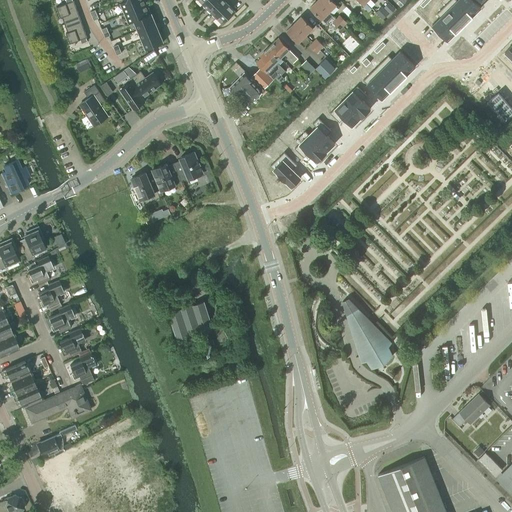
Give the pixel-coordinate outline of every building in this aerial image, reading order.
[(65,24),(80,19),(77,10),(74,0),(56,7),(60,17),(62,16),(65,24)] [(124,13),(147,4),(145,0),(129,0),(126,1),(120,3),(124,13)] [(212,13),(217,18),(223,24),(233,14),(235,11),(230,6),(225,1),(225,0),(199,0),(202,3),(207,8),(209,11),(212,13)] [(322,19),(329,12),(317,0),(310,7),(322,19)] [(317,0),(329,12),(337,4),(332,0),(317,0)] [(473,0),(458,0),(457,1),(472,16),(481,7),(473,0)] [(457,1),(449,9),(464,24),(472,16),(457,1)] [(134,20),(151,13),(150,13),(147,4),(124,13),(129,23),(134,21),(134,20)] [(396,10),(394,8),(389,13),(382,6),(376,12),(383,19),(389,13),(391,16),(396,10)] [(449,9),(441,17),(456,32),(464,24),(449,9)] [(138,30),(155,22),(151,13),(134,20),(134,21),(138,30)] [(336,18),(344,26),(347,23),(340,15),(336,18)] [(294,23),(306,35),(313,28),(301,16),(294,23)] [(441,17),(433,26),(448,40),(456,32),(441,17)] [(344,27),(344,26),(336,18),(332,22),(340,29),(339,30),(346,38),(347,38),(349,39),(343,44),(337,38),(335,40),(344,49),(354,39),(344,27)] [(80,19),(65,24),(68,32),(66,32),(70,43),(87,37),(83,27),(80,19)] [(142,39),(159,32),(155,22),(138,30),(142,39)] [(299,42),(306,35),(294,23),(287,30),(299,42)] [(159,32),(142,39),(146,49),(163,42),(159,32)] [(270,46),(281,58),(285,54),(294,62),(298,58),(290,49),(279,37),(270,46)] [(313,42),(320,50),(324,46),(316,38),(313,42)] [(320,50),(313,42),(309,45),(316,53),(320,50)] [(257,62),(262,67),(252,77),(264,89),(274,79),(276,77),(279,81),(283,77),(281,75),(285,70),(277,62),(281,58),(270,46),(261,55),(262,56),(257,62)] [(146,63),(158,55),(154,50),(154,49),(151,51),(142,57),(146,63)] [(401,51),(392,60),(407,74),(415,66),(401,51)] [(80,72),(90,67),(86,59),(76,64),(80,72)] [(315,68),(310,63),(306,59),(301,65),(309,73),(315,68)] [(392,60),(384,68),(399,82),(407,74),(392,60)] [(384,68),(376,76),(391,91),(399,82),(384,68)] [(129,79),(131,82),(132,82),(142,97),(159,85),(161,84),(158,79),(153,72),(145,77),(141,71),(129,79)] [(244,73),(231,86),(239,95),(241,93),(247,99),(251,103),(257,96),(264,89),(252,77),(250,79),(244,73)] [(376,76),(367,84),(382,99),(391,91),(376,76)] [(106,81),(100,85),(107,95),(113,91),(106,81)] [(143,98),(142,97),(132,82),(131,82),(120,90),(133,109),(141,104),(145,101),(143,98)] [(88,98),(79,104),(94,126),(109,116),(100,103),(105,100),(95,84),(84,91),(88,98)] [(357,86),(344,99),(361,117),(370,108),(362,100),(366,95),(357,86)] [(344,99),(330,113),(339,122),(344,117),(352,126),(361,117),(344,99)] [(322,121),(308,134),(326,152),(335,143),(326,135),(331,130),(322,121)] [(308,134),(295,148),(304,157),(308,153),(317,161),(326,152),(308,134)] [(174,163),(181,179),(188,176),(189,179),(203,173),(194,151),(180,157),(181,160),(174,163)] [(288,155),(274,169),(291,187),(301,177),(292,169),(297,164),(288,155)] [(2,173),(11,193),(22,188),(22,187),(28,184),(25,178),(29,176),(24,166),(21,168),(17,160),(3,166),(6,171),(2,173)] [(174,182),(181,179),(174,163),(168,166),(166,163),(152,169),(153,172),(160,188),(161,190),(175,184),(174,182)] [(160,188),(153,172),(147,175),(146,172),(131,178),(140,199),(155,193),(154,191),(160,188)] [(32,253),(44,248),(40,239),(43,238),(38,226),(27,231),(28,233),(24,235),(25,238),(19,241),(27,260),(34,257),(32,253)] [(18,260),(14,250),(16,249),(11,238),(0,242),(1,245),(0,245),(0,271),(1,271),(7,269),(5,265),(18,260)] [(52,262),(51,262),(48,255),(36,260),(38,264),(27,269),(30,276),(29,277),(31,282),(37,280),(38,284),(49,279),(45,270),(48,268),(49,270),(55,268),(52,262)] [(63,286),(61,287),(58,280),(47,285),(49,288),(38,293),(41,300),(39,301),(41,306),(47,304),(50,310),(61,305),(56,294),(59,292),(60,294),(66,292),(63,286)] [(5,287),(9,297),(16,293),(12,284),(5,287)] [(348,298),(343,301),(347,314),(351,328),(357,326),(359,334),(355,335),(361,355),(358,356),(356,357),(358,357),(362,356),(363,361),(362,361),(363,361),(366,360),(367,360),(372,367),(378,365),(384,364),(393,355),(388,346),(391,342),(391,341),(390,343),(372,325),(369,328),(363,323),(368,318),(358,308),(348,297),(348,298)] [(168,312),(177,338),(212,327),(204,301),(168,312)] [(20,316),(22,316),(25,314),(20,302),(14,304),(20,316)] [(72,311),(70,308),(74,306),(73,302),(69,304),(58,309),(59,312),(48,317),(51,324),(50,325),(52,331),(58,328),(59,332),(70,327),(66,318),(70,317),(70,318),(76,316),(74,310),(72,311)] [(0,340),(13,335),(13,334),(8,322),(0,325),(0,340)] [(84,334),(82,335),(79,328),(68,333),(70,336),(59,341),(62,348),(60,349),(63,355),(68,352),(70,356),(81,351),(77,342),(80,341),(81,342),(87,340),(84,334)] [(0,355),(19,347),(13,335),(0,340),(0,355)] [(95,358),(93,359),(90,352),(79,357),(80,360),(69,365),(73,372),(71,373),(73,379),(79,376),(82,383),(93,379),(87,366),(91,365),(91,366),(97,364),(95,358)] [(40,358),(44,368),(48,366),(44,356),(40,358)] [(11,382),(30,374),(24,361),(1,371),(5,379),(7,378),(9,378),(11,382)] [(12,396),(36,386),(30,374),(11,382),(12,386),(12,387),(9,388),(12,396)] [(90,409),(81,388),(80,384),(25,408),(31,422),(67,406),(71,417),(90,409)] [(41,399),(36,386),(12,396),(16,404),(18,403),(20,404),(22,407),(41,399)] [(458,413),(452,419),(459,426),(467,419),(471,423),(489,405),(478,394),(458,413)] [(76,429),(75,427),(74,425),(59,432),(59,433),(37,443),(43,456),(52,451),(53,453),(54,455),(63,450),(62,448),(62,438),(61,435),(76,429)] [(479,444),(473,450),(479,457),(485,451),(479,444)] [(485,452),(478,458),(495,476),(502,469),(485,452)] [(446,511),(425,457),(425,456),(378,474),(393,511),(446,511)] [(511,463),(497,479),(511,492),(511,463)] [(24,504),(23,503),(21,497),(14,494),(8,497),(6,500),(5,500),(0,501),(0,511),(11,511),(16,511),(21,510),(24,504)]
